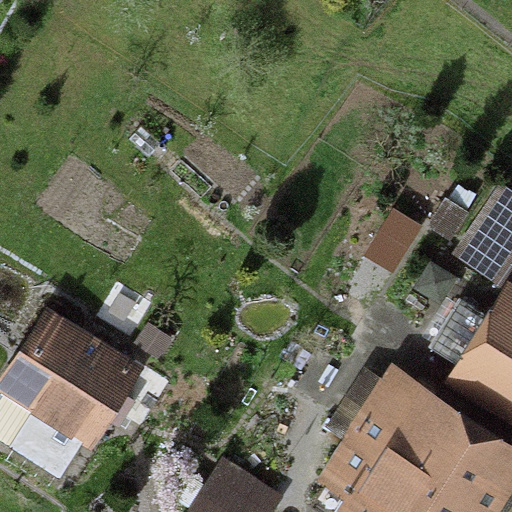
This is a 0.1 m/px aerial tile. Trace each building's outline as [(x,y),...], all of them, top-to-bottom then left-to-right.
[(457,252),(493,276),(511,248),(511,189),(503,184),(457,252)] [(432,344),(511,393),(511,302),(506,299),(493,320),(460,300),(432,344)] [(5,386),(35,405),(11,444),(58,474),(100,412),(117,423),(133,399),(116,388),(131,363),(52,313),(5,386)] [(477,511),(511,457),(511,454),(392,378),(351,442),(388,466),(358,511),(477,511)] [(240,511),(209,491),(194,511),(240,511)]
